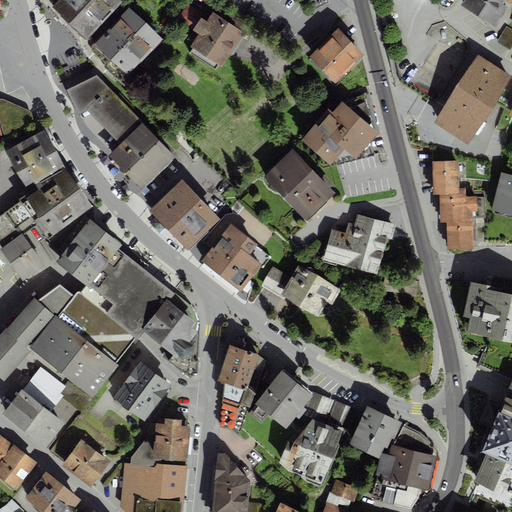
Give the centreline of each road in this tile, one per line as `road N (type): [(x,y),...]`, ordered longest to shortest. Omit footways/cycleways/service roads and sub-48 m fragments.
road 1 (residential): [(17,0),(41,84),(79,157),(128,219),(212,291)]
road 2 (residential): [(457,408),(398,405),(353,385),(212,291)]
road 3 (tertiary): [(427,264),(359,0)]
road 4 (residential): [(212,291),(195,511)]
road 5 (tertiary): [(457,408),(427,264)]
road 6 (residential): [(110,511),(0,423)]
